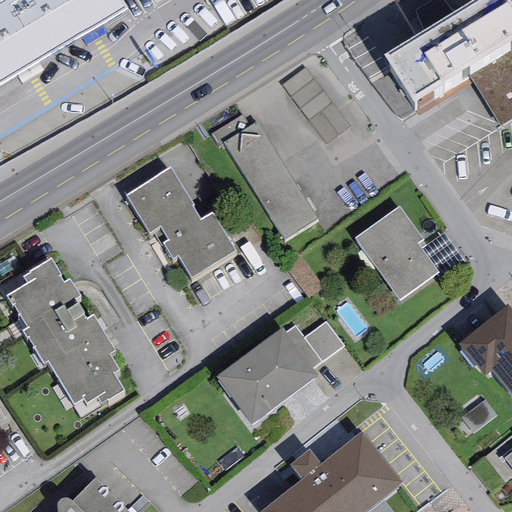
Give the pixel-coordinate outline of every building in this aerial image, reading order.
[(119,0),(8,0),(0,5),(0,88),(127,12),(119,0)] [(511,0),(488,0),(384,64),(415,113),(469,79),(500,129),(511,121),(511,0)] [(305,69),(282,86),(326,145),(350,127),(305,69)] [(218,148),(224,145),(250,129),(242,116),(211,136),(218,148)] [(250,129),(224,145),(284,241),(318,220),(258,124),(250,129)] [(171,172),(125,200),(149,238),(160,231),(168,244),(163,248),(173,264),(178,260),(192,282),(235,255),(212,217),(200,224),(191,210),(194,209),(171,172)] [(399,209),(354,242),(399,303),(438,275),(418,247),(423,243),(399,209)] [(284,268),(309,299),(324,287),(298,256),(284,268)] [(61,279),(50,262),(28,276),(29,277),(23,281),(27,288),(7,300),(27,333),(23,336),(26,342),(28,341),(44,368),(48,365),(82,420),(107,405),(108,406),(124,396),(113,378),(120,374),(110,358),(115,355),(93,320),(87,324),(75,304),(81,301),(69,283),(63,287),(59,280),(61,279)] [(511,315),(508,310),(459,349),(485,381),(492,375),(511,399),(511,315)] [(325,323),(303,340),(321,364),(343,348),(325,323)] [(294,328),(284,335),(311,371),(321,364),(303,340),(294,328)] [(251,431),(318,381),(311,371),(284,335),(282,332),(215,382),(251,431)] [(486,402),(462,419),(473,434),(496,417),(486,402)] [(302,484),(266,511),(370,511),(402,487),(361,436),(321,468),(309,453),(289,469),(302,484)] [(123,511),(95,483),(72,506),(70,504),(68,503),(65,503),(62,503),(58,506),(56,509),(55,511),(123,511)]
